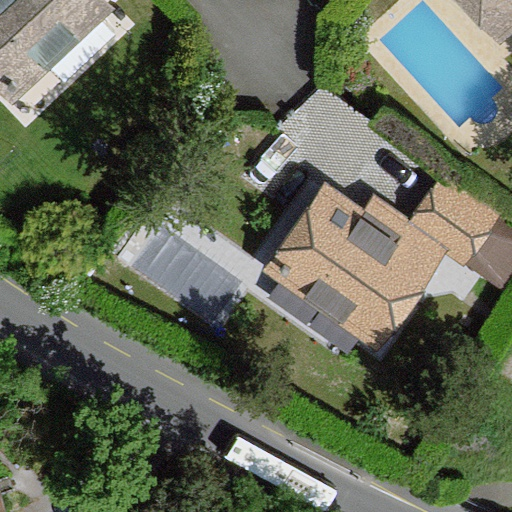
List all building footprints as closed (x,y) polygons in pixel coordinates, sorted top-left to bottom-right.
[(102,2),(100,0),(0,0),(0,66),(15,83),(46,54),(97,7),(102,2)] [(511,0),(480,0),(500,21),(511,10),(511,0)] [(118,30),(97,7),(46,54),(66,76),(118,30)] [(494,213),(443,176),(413,219),(464,258),(494,213)] [(330,191),(280,258),(378,325),(426,260),(330,191)] [(204,511),(170,491),(159,511),(204,511)]
